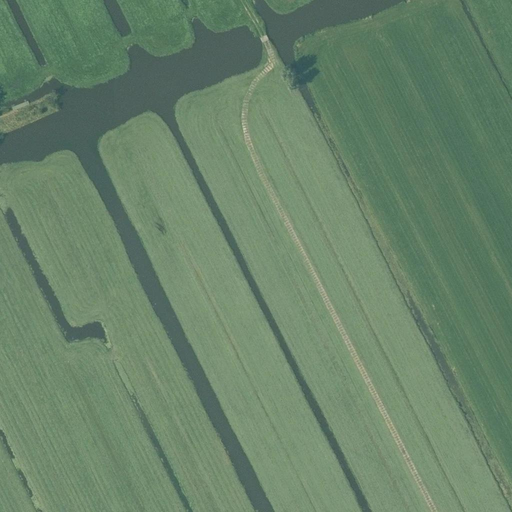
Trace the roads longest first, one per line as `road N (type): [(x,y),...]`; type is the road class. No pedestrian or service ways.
road 1 (track): [(434,511),(247,140),(247,97),(271,56),(243,0)]
road 2 (track): [(103,511),(0,302)]
